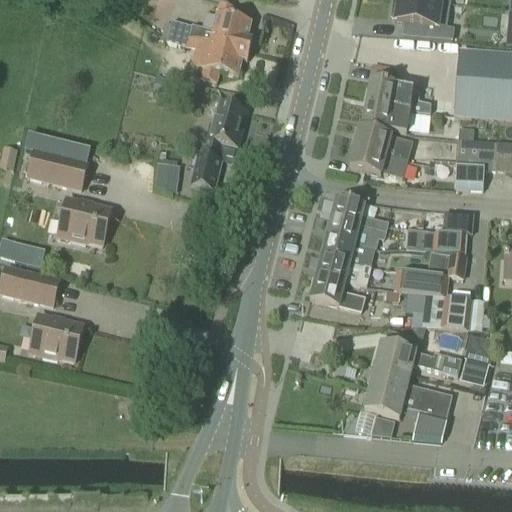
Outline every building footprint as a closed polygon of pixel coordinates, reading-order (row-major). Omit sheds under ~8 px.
[(398,0),(398,1),(448,9),(449,0),(398,0)] [(393,6),(391,22),(395,23),(394,28),(406,30),(404,41),(402,41),(402,42),(450,46),(452,35),(444,34),(448,9),(398,1),(397,7),(393,6)] [(182,27),(176,49),(186,51),(189,41),(197,43),(198,43),(249,56),(251,46),(246,44),(251,28),(232,23),(235,13),(220,9),(219,9),(212,35),(191,30),(182,27)] [(198,43),(191,71),(202,74),(199,84),(215,88),(218,77),(237,82),(241,66),(246,67),(249,56),(198,43)] [(511,63),(459,60),(454,122),(511,125),(511,63)] [(395,85),(396,74),(392,74),(392,72),(373,69),(370,83),(390,87),(390,84),(395,85)] [(166,83),(155,80),(152,95),(163,97),(166,83)] [(370,87),(366,109),(410,117),(430,118),(430,109),(418,107),(419,99),(418,95),(414,95),(379,88),(370,87)] [(196,160),(188,190),(214,196),(221,166),(221,165),(235,168),(238,165),(240,158),(238,154),(236,154),(245,116),(218,109),(212,131),(209,130),(201,161),(196,160)] [(366,109),(362,130),(405,138),(410,117),(366,109)] [(385,162),(401,165),(406,166),(412,148),(359,133),(356,142),(354,141),(351,152),(385,162)] [(511,148),(466,146),(465,168),(483,169),(483,174),(494,175),(494,176),(511,177),(511,148)] [(3,152),(0,166),(0,172),(12,175),(16,155),(3,152)] [(402,183),(406,166),(401,165),(385,162),(351,152),(348,163),(350,163),(348,172),(380,181),(381,178),(402,183)] [(80,195),(87,169),(33,156),(27,182),(80,195)] [(176,199),(180,172),(176,172),(178,157),(158,157),(157,168),(156,168),(154,191),(176,199)] [(455,168),(453,194),(481,196),(483,174),(483,169),(465,168),(455,168)] [(330,223),(382,236),(384,237),(386,228),(361,221),(364,211),(335,203),(330,223)] [(85,247),(102,251),(110,215),(66,204),(60,228),(61,228),(72,234),(69,246),(85,250),(85,247)] [(442,238),(454,239),(471,240),(472,222),(472,220),(460,219),(456,219),(444,218),(442,238)] [(382,236),(330,223),(325,242),(354,249),(374,254),(377,243),(382,245),(384,237),(382,236)] [(463,261),(465,241),(424,237),(422,257),(463,261)] [(374,254),(354,249),(325,242),(320,261),(364,272),(364,271),(369,273),(374,254)] [(448,282),(463,285),(466,263),(429,258),(426,279),(448,282)] [(320,261),(316,280),(344,288),(364,293),(369,274),(364,272),(320,261)] [(0,299),(52,312),(58,286),(5,273),(0,292),(0,299)] [(446,304),(448,282),(426,279),(425,279),(396,276),(393,296),(424,300),(424,301),(444,304),(446,304)] [(342,299),(344,288),(316,280),(309,305),(360,318),(363,304),(342,299)] [(398,307),(399,298),(385,296),(384,305),(398,307)] [(424,301),(411,299),(409,318),(422,320),(424,301)] [(446,304),(444,304),(440,331),(463,333),(466,306),(446,304)] [(481,338),(484,307),(471,306),(468,336),(481,338)] [(57,364),(73,368),(82,331),(38,321),(32,344),(33,344),(44,350),(41,362),(56,366),(57,364)] [(432,362),(380,349),(374,371),(409,380),(412,370),(457,382),(461,366),(433,359),(432,362)] [(374,371),(369,393),(449,413),(452,401),(407,390),(409,380),(374,371)] [(449,413),(369,393),(363,416),(398,424),(401,414),(418,418),(446,425),(449,413)] [(418,418),(412,446),(440,449),(446,425),(418,418)]
